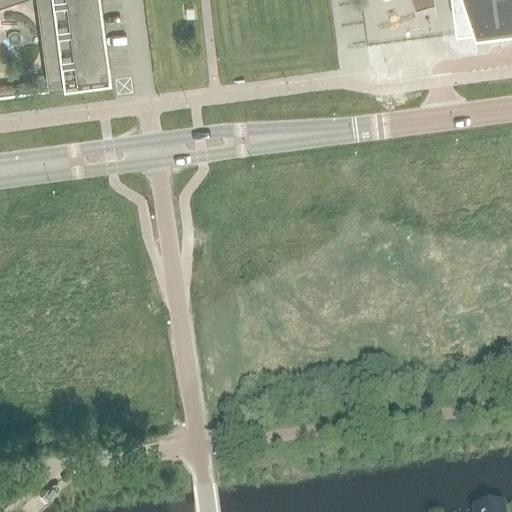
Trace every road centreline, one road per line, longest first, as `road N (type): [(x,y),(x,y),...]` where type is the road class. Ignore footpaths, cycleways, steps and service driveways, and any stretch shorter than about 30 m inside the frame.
road 1 (secondary): [(511,104),(153,152)]
road 2 (secondary): [(156,175),(511,127)]
road 3 (residential): [(197,446),(156,175)]
road 4 (residential): [(0,473),(197,446)]
road 5 (secondary): [(0,195),(156,175)]
road 6 (secondary): [(153,152),(0,171)]
